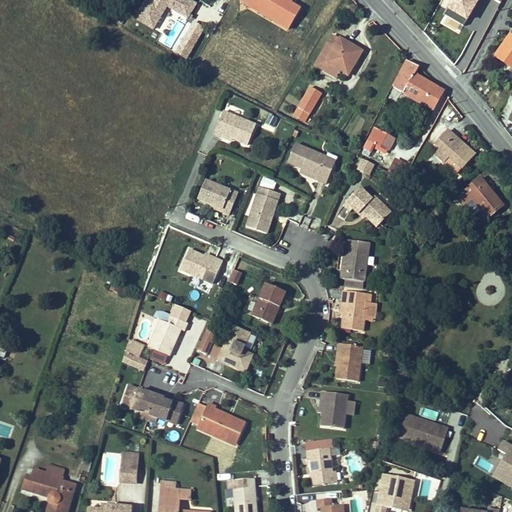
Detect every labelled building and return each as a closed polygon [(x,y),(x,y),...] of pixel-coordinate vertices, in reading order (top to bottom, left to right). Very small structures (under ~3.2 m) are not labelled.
[(141,0),(133,18),(155,29),(166,6),(190,18),(198,1),(195,0),(141,0)] [(241,0),(241,1),(288,29),(300,9),(291,3),(285,0),(241,0)] [(194,23),(176,52),(186,58),(203,29),(194,23)] [(496,55),(511,67),(511,35),(511,36),(511,35),(496,55)] [(340,71),(348,76),(363,51),(340,38),(339,39),(332,36),(315,65),(324,71),(328,64),(340,71)] [(443,91),(415,74),(419,67),(406,60),(393,87),(432,110),(443,91)] [(328,64),(324,71),(336,77),(340,71),(328,64)] [(322,94),(311,87),(298,109),(309,115),(322,94)] [(501,115),(508,120),(511,113),(511,103),(508,101),(501,115)] [(309,115),(298,109),(294,116),(305,122),(309,115)] [(256,125),(224,112),(214,134),(222,137),(223,135),(233,139),(248,145),(256,125)] [(266,122),(275,126),(278,119),(270,116),(266,122)] [(279,131),(287,135),(291,127),(283,123),(279,131)] [(375,129),(362,153),(381,164),(394,140),(375,129)] [(457,174),(474,156),(460,144),(462,142),(448,131),(436,145),(441,150),(436,155),(457,174)] [(475,154),(462,142),(460,144),(474,156),(475,154)] [(325,162),(327,158),(296,144),(288,163),(302,169),(318,176),(316,180),(327,184),(334,166),(325,162)] [(398,156),(388,165),(397,174),(406,165),(398,156)] [(420,191),(432,161),(423,157),(410,187),(407,220),(409,220),(420,213),(414,206),(417,189),(420,191)] [(334,166),(336,162),(327,158),(325,162),(334,166)] [(363,160),(359,170),(369,175),(374,165),(363,160)] [(300,173),(316,180),(318,176),(302,169),(300,173)] [(473,199),(488,218),(502,207),(490,193),(492,192),(481,178),(457,198),(464,206),(473,199)] [(273,190),(276,183),(264,179),(261,186),(273,190)] [(230,215),(238,194),(206,181),(198,200),(211,205),(223,209),(222,212),(230,215)] [(267,234),(280,194),(260,188),(247,227),(267,234)] [(361,188),(347,202),(353,209),(359,214),(361,212),(366,216),(377,227),(385,219),(382,215),(388,209),(375,197),(373,199),(361,188)] [(503,206),(492,192),(490,193),(502,207),(503,206)] [(353,209),(347,202),(343,206),(350,212),(353,209)] [(391,213),(388,209),(382,215),(385,219),(391,213)] [(342,270),(341,278),(345,279),(364,282),(365,282),(370,243),(348,241),(346,256),(345,270),(342,270)] [(181,269),(213,284),(223,262),(216,259),(215,261),(204,256),(190,249),(181,269)] [(228,282),(237,285),(242,273),(233,270),(228,282)] [(345,279),(344,287),(363,289),(364,282),(345,279)] [(114,280),(110,290),(117,293),(122,284),(114,280)] [(122,284),(117,293),(122,296),(127,286),(122,284)] [(252,316),(268,323),(276,305),(280,306),(286,292),(266,284),(252,316)] [(367,303),(370,303),(371,295),(343,291),(340,314),(344,314),(342,328),(363,331),(365,321),(367,303)] [(370,303),(367,303),(365,321),(374,322),(376,304),(370,303)] [(190,312),(176,305),(168,323),(160,320),(148,347),(154,350),(168,356),(169,356),(181,330),(184,332),(188,324),(186,323),(190,312)] [(276,305),(268,323),(272,325),(280,306),(276,305)] [(253,355),(243,351),(250,334),(233,326),(225,346),(219,360),(245,372),(253,355)] [(204,336),(198,349),(207,353),(213,340),(204,336)] [(128,343),(143,349),(144,346),(129,339),(128,343)] [(210,357),(219,360),(225,346),(217,342),(210,357)] [(126,352),(139,358),(143,349),(128,343),(126,352)] [(392,357),(394,344),(385,343),(384,356),(392,357)] [(339,367),(338,380),(358,382),(363,347),(339,344),(338,353),(341,353),(339,367)] [(164,365),(168,356),(154,350),(150,359),(164,365)] [(123,361),(144,371),(148,362),(139,358),(126,352),(123,361)] [(142,413),(149,415),(156,396),(129,386),(122,406),(142,413)] [(347,402),(348,396),(322,392),(321,400),(326,401),(325,413),(323,413),(321,426),(344,429),(345,414),(347,402)] [(156,396),(149,415),(157,418),(177,425),(184,405),(156,396)] [(61,407),(63,400),(54,397),(52,404),(61,407)] [(347,402),(345,414),(354,415),(355,403),(347,402)] [(199,403),(191,421),(199,425),(197,428),(228,442),(231,435),(239,439),(246,424),(231,417),(230,421),(214,414),(216,410),(217,408),(208,404),(207,407),(199,403)] [(230,421),(231,417),(216,410),(214,414),(230,421)] [(448,429),(401,413),(394,436),(441,452),(448,429)] [(12,426),(0,422),(0,436),(9,438),(12,426)] [(236,446),(239,439),(231,435),(228,442),(236,446)] [(306,444),(307,451),(330,448),(332,448),(331,440),(306,444)] [(511,446),(503,441),(498,450),(506,454),(493,476),(511,487),(511,446)] [(310,459),(314,485),(334,483),(333,472),(330,448),(307,451),(308,459),(310,459)] [(123,453),(122,467),(138,468),(138,465),(128,464),(129,454),(123,453)] [(139,455),(129,454),(128,464),(138,465),(139,455)] [(90,471),(92,463),(83,461),(81,468),(90,471)] [(67,511),(76,486),(62,482),(65,472),(48,467),(46,473),(35,470),(33,477),(28,476),(23,490),(49,498),(49,500),(50,503),(51,504),(53,505),(50,511),(67,511)] [(120,482),(136,483),(138,468),(122,467),(120,482)] [(384,474),(376,511),(385,511),(387,507),(402,511),(405,496),(411,497),(415,480),(384,474)] [(256,511),(254,479),(229,481),(229,488),(233,488),(235,511),(256,511)] [(179,500),(180,490),(173,490),(174,483),(161,483),(160,507),(164,508),(163,511),(183,511),(178,511),(179,500)] [(190,491),(180,490),(179,500),(190,501),(190,491)] [(408,511),(411,497),(405,496),(402,511),(408,511)] [(323,509),(323,511),(342,511),(342,506),(340,507),(333,507),(333,499),(318,500),(319,509),(323,509)] [(340,507),(342,506),(342,511),(349,511),(349,501),(340,502),(340,507)]
